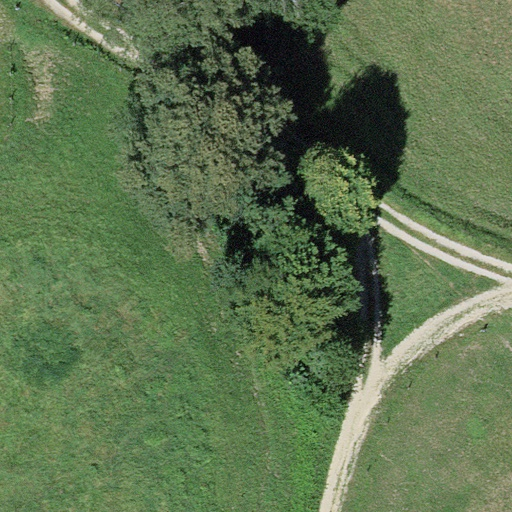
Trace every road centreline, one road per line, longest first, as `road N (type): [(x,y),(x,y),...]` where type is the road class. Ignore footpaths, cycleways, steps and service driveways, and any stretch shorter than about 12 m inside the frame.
road 1 (track): [(511,276),(339,200),(38,0)]
road 2 (track): [(337,511),(360,396),(339,200)]
road 3 (track): [(360,396),(511,302)]
